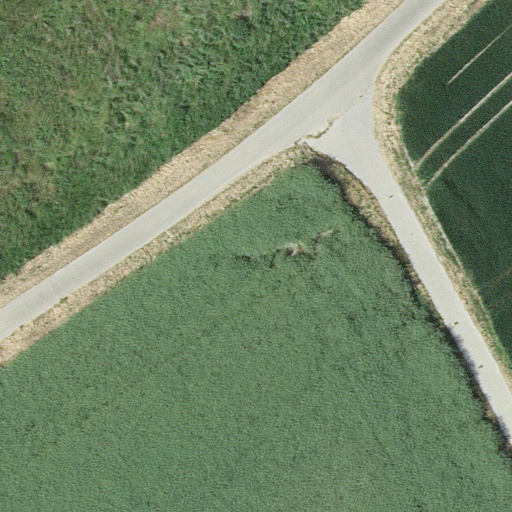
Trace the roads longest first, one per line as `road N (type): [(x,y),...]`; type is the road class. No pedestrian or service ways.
road 1 (track): [(444,0),(342,94),(0,328)]
road 2 (track): [(342,94),(511,411)]
